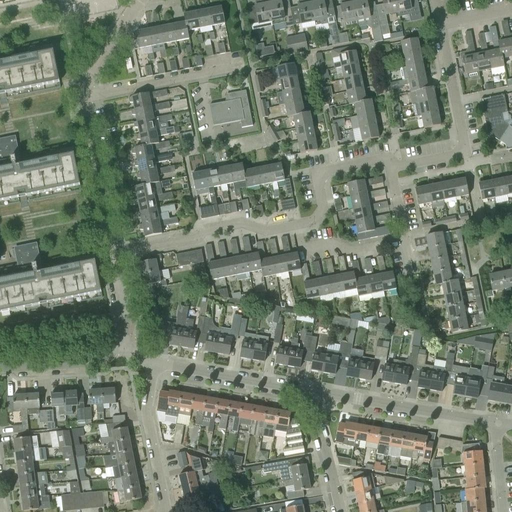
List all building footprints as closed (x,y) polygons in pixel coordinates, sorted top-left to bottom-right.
[(272,22),(267,0),(254,3),(255,7),(258,24),(272,22)] [(294,27),(290,9),(283,11),(280,0),(267,0),(272,22),(273,28),(285,25),(286,28),(294,27)] [(301,24),(314,22),(309,0),(297,3),(301,24)] [(336,21),(334,11),(332,2),(324,3),(323,0),(309,0),(314,22),(314,21),(315,26),(328,24),(329,30),(332,29),(333,36),(330,37),(332,46),(340,45),(338,35),(336,21)] [(344,24),(357,21),(352,0),(349,0),(340,2),(341,6),(340,6),(344,24)] [(352,0),(357,21),(358,27),(366,26),(371,29),(373,41),(374,41),(375,43),(383,41),(382,40),(381,36),(379,27),(376,13),(369,14),(366,0),(352,0)] [(395,0),(382,0),(385,15),(398,13),(395,0)] [(395,0),(398,13),(411,10),(408,0),(395,0)] [(212,27),(209,10),(208,7),(202,8),(201,10),(202,11),(197,12),(196,12),(200,29),(200,33),(205,32),(205,28),(212,27)] [(221,7),(209,10),(212,27),(225,24),(221,7)] [(200,29),(196,12),(197,12),(196,10),(190,11),(189,12),(189,14),(183,15),(185,23),(187,32),(200,29)] [(505,42),(498,43),(498,44),(499,51),(500,51),(501,59),(502,59),(511,56),(511,50),(510,41),(511,41),(511,40),(509,31),(508,31),(506,21),(501,22),(505,42)] [(185,23),(173,25),(176,42),(189,39),(187,32),(185,23)] [(173,25),(160,28),(164,44),(176,42),(173,25)] [(388,25),(379,27),(381,36),(382,40),(390,38),(388,25)] [(487,53),(491,69),(492,76),(505,73),(502,59),(501,59),(500,51),(499,51),(498,44),(498,43),(498,42),(495,27),(489,28),(490,32),(490,33),(494,52),(488,53),(487,53)] [(160,28),(148,30),(151,47),(164,44),(160,28)] [(151,47),(148,30),(135,32),(138,49),(151,47)] [(466,74),(478,72),(475,56),(471,32),(465,33),(468,52),(466,53),(465,52),(459,53),(461,64),(463,64),(466,74)] [(346,33),(338,35),(340,45),(348,43),(346,33)] [(478,72),(491,69),(487,53),(488,53),(484,34),(478,35),(480,45),(481,54),(475,56),(478,72)] [(304,35),(296,37),(299,53),(308,51),(304,35)] [(299,53),(296,37),(285,39),(289,55),(299,53)] [(403,55),(420,52),(417,39),(401,42),(403,55)] [(255,46),(257,55),(265,53),(263,44),(255,46)] [(335,69),(336,69),(341,68),(358,64),(354,46),(331,51),(333,59),(335,69)] [(0,99),(60,88),(53,52),(0,62),(0,99)] [(406,67),(422,64),(420,52),(403,55),(406,67)] [(163,64),(157,65),(159,75),(165,74),(163,64)] [(277,68),(280,80),(296,77),(294,64),(277,68)] [(342,73),(344,80),(360,77),(358,64),(341,68),(336,69),(337,74),(342,73)] [(408,80),(425,76),(422,64),(406,67),(399,69),(402,81),(408,80)] [(411,93),(416,92),(416,91),(427,89),(425,76),(408,80),(402,81),(398,82),(389,84),(390,88),(409,85),(411,93)] [(281,85),(282,93),(299,89),(296,77),(280,80),(277,81),(278,85),(281,85)] [(344,80),(346,93),(363,89),(360,77),(344,80)] [(416,91),(416,92),(419,104),(435,101),(433,88),(427,89),(416,91)] [(282,93),(285,105),(301,102),(299,89),(282,93)] [(349,105),(355,104),(354,104),(365,102),(365,101),(363,89),(346,93),(349,105)] [(133,103),(134,109),(151,106),(150,100),(157,98),(168,96),(166,90),(148,94),(131,97),(132,98),(128,98),(129,103),(133,103)] [(210,106),(213,126),(240,121),(241,128),(252,126),(246,91),(228,94),(230,102),(210,106)] [(484,113),(485,117),(501,114),(507,113),(504,95),(480,100),(483,113),(484,113)] [(354,104),(355,104),(357,116),(374,113),(371,100),(365,101),(365,102),(354,104)] [(415,118),(421,116),(438,113),(435,101),(419,104),(413,105),(415,118)] [(287,118),(293,117),(293,116),(304,114),(301,102),(285,105),(287,118)] [(135,116),(137,122),(153,119),(152,112),(170,109),(169,103),(151,106),(134,109),(134,110),(131,111),(132,115),(135,116)] [(293,117),(295,129),(312,126),(309,113),(304,114),(293,116),(293,117)] [(357,116),(359,129),(376,126),(374,113),(357,116)] [(438,113),(421,116),(424,129),(440,126),(438,113)] [(493,138),(499,141),(509,126),(503,122),(501,114),(485,117),(486,121),(484,121),(488,139),(493,138)] [(167,129),(166,122),(172,121),(171,115),(161,117),(153,119),(137,122),(133,123),(134,128),(138,128),(139,135),(156,131),(167,129)] [(140,140),(142,147),(158,143),(157,137),(165,135),(180,132),(178,126),(167,129),(156,131),(139,135),(136,135),(137,140),(140,140)] [(267,128),(271,136),(276,133),(271,126),(267,128)] [(295,129),(298,141),(314,138),(312,126),(295,129)] [(376,126),(359,129),(362,142),(379,138),(376,126)] [(511,128),(509,126),(499,141),(505,145),(506,151),(511,149),(511,128)] [(276,133),(271,136),(276,143),(280,140),(276,133)] [(314,138),(298,141),(300,154),(317,151),(314,138)] [(0,207),(81,191),(73,155),(19,165),(16,147),(9,148),(7,140),(0,140),(0,167),(0,169),(0,168),(0,207)] [(135,154),(137,161),(154,158),(154,157),(152,151),(170,148),(169,142),(159,144),(158,144),(158,143),(142,147),(134,148),(134,149),(131,149),(132,154),(135,154)] [(138,167),(139,173),(139,174),(156,170),(155,164),(172,160),(171,154),(161,156),(154,157),(154,158),(137,161),(133,162),(134,167),(138,167)] [(233,184),(245,181),(243,172),(244,172),(242,164),(230,167),(233,184)] [(272,184),(273,191),(278,190),(277,182),(284,181),(281,164),(268,167),(272,184)] [(140,179),(142,186),(159,183),(157,176),(165,174),(175,172),(174,166),(156,170),(139,174),(139,173),(136,174),(137,179),(140,179)] [(220,186),(233,184),(230,167),(217,169),(220,186)] [(259,186),(272,184),(268,167),(256,169),(259,186)] [(205,172),(209,194),(209,195),(214,194),(213,188),(220,186),(217,169),(205,172)] [(246,189),(259,186),(256,169),(244,172),(243,172),(245,181),(246,189)] [(209,194),(205,172),(192,175),(196,196),(209,194)] [(503,179),(507,196),(508,198),(511,197),(511,195),(511,194),(511,177),(509,178),(508,175),(503,176),(503,179)] [(347,184),(350,197),(367,194),(367,193),(365,187),(383,184),(383,183),(382,183),(381,178),(382,178),(364,181),(347,184)] [(468,196),(465,179),(457,181),(456,178),(451,179),(452,182),(455,198),(456,198),(456,201),(461,200),(460,197),(468,196)] [(491,182),(494,198),(495,198),(496,201),(500,200),(499,197),(507,196),(503,179),(496,181),(495,178),(490,179),(491,182)] [(136,193),(137,200),(154,197),(154,196),(153,190),(160,189),(170,187),(169,181),(159,183),(142,186),(134,187),(134,188),(131,188),(132,193),(136,193)] [(455,198),(452,182),(445,183),(444,181),(439,182),(440,184),(443,201),(444,201),(444,203),(448,202),(447,200),(455,198)] [(494,198),(491,182),(484,183),(483,181),(478,182),(479,184),(478,184),(482,201),(483,203),(487,203),(487,200),(494,198)] [(427,187),(431,203),(432,209),(444,206),(443,201),(440,184),(433,186),(432,183),(427,184),(427,187)] [(418,206),(431,203),(427,187),(420,188),(419,186),(414,187),(415,189),(418,206)] [(350,197),(352,210),(369,206),(368,200),(379,197),(377,191),(367,193),(367,194),(350,197)] [(138,206),(140,212),(156,209),(155,202),(163,201),(173,199),(172,193),(162,195),(154,196),(154,197),(137,200),(134,201),(135,205),(138,206)] [(241,201),(243,211),(249,210),(247,200),(241,201)] [(229,204),(231,214),(237,213),(235,202),(229,204)] [(352,210),(355,222),(372,218),(370,212),(378,210),(377,204),(369,206),(352,210)] [(141,218),(142,225),(159,221),(158,215),(166,213),(175,211),(174,205),(164,207),(156,209),(140,212),(136,213),(137,218),(141,218)] [(199,209),(201,220),(219,216),(217,206),(216,205),(199,209)] [(217,206),(219,216),(225,215),(223,205),(217,206)] [(372,218),(355,222),(357,234),(356,234),(358,241),(390,235),(388,227),(374,230),(373,224),(390,221),(389,214),(372,218)] [(159,221),(142,225),(139,225),(140,230),(143,230),(145,238),(161,234),(160,227),(168,226),(178,224),(177,218),(159,221)] [(426,237),(428,249),(444,246),(442,233),(426,237)] [(275,276),(288,273),(285,256),(284,256),(277,258),(276,256),(278,255),(274,240),(269,241),(268,241),(272,259),(275,276)] [(428,249),(431,261),(447,258),(444,246),(428,249)] [(0,313),(101,293),(95,262),(40,272),(36,252),(30,253),(28,247),(11,250),(13,259),(21,257),(25,276),(0,280),(0,313)] [(249,273),(261,271),(258,254),(252,255),(250,247),(244,249),(245,256),(249,273)] [(288,273),(301,270),(300,266),(297,253),(290,255),(289,247),(283,248),(284,256),(285,256),(288,273)] [(201,250),(195,251),(197,264),(203,262),(201,250)] [(236,276),(249,273),(245,256),(239,258),(237,250),(231,251),(233,259),(236,276)] [(195,251),(188,253),(191,265),(197,264),(195,251)] [(224,278),(236,276),(233,259),(227,260),(225,252),(219,253),(221,261),(220,261),(224,278)] [(263,278),(275,276),(272,259),(266,260),(264,252),(258,253),(258,254),(261,271),(263,278)] [(188,253),(182,254),(184,266),(191,265),(188,253)] [(184,266),(182,254),(176,255),(178,268),(184,266)] [(138,264),(141,275),(158,272),(157,266),(159,266),(161,261),(160,255),(150,257),(151,261),(138,264)] [(211,281),(224,278),(220,261),(214,263),(213,255),(207,256),(208,264),(211,281)] [(337,258),(341,276),(341,275),(345,292),(356,290),(357,290),(353,273),(347,274),(345,266),(343,257),(337,258)] [(431,261),(433,273),(449,269),(447,258),(431,261)] [(325,261),(328,278),(329,278),(332,295),(345,292),(341,275),(341,276),(334,277),(331,259),(330,259),(330,260),(325,261),(325,260),(325,261)] [(364,260),(367,278),(371,295),(383,292),(379,275),(373,277),(370,259),(369,259),(369,260),(364,261),(364,260)] [(312,263),(316,281),(320,297),(332,295),(329,278),(328,278),(322,279),(318,262),(318,263),(313,264),(313,263),(312,263)] [(300,266),(301,270),(302,275),(307,300),(320,297),(316,281),(310,282),(306,264),(300,266)] [(380,275),(379,275),(383,292),(396,289),(393,273),(386,274),(384,266),(378,267),(380,275)] [(436,286),(442,285),(442,284),(452,282),(449,269),(433,273),(436,286)] [(511,270),(502,273),(505,289),(511,287),(511,270)] [(353,272),(353,273),(357,290),(356,290),(358,297),(371,295),(367,278),(361,279),(359,271),(353,272)] [(158,272),(141,275),(143,286),(155,284),(156,288),(166,286),(165,280),(161,277),(159,277),(158,272)] [(505,289),(502,273),(489,276),(492,292),(497,291),(497,293),(506,292),(505,289)] [(442,284),(442,285),(444,297),(460,294),(457,281),(452,282),(442,284)] [(444,297),(447,309),(463,306),(460,294),(444,297)] [(197,329),(203,330),(205,318),(208,299),(202,299),(199,317),(197,329)] [(228,305),(243,307),(244,302),(229,299),(228,305)] [(267,322),(277,324),(278,317),(279,307),(270,306),(267,322)] [(447,309),(449,320),(465,317),(463,306),(447,309)] [(186,319),(187,316),(178,314),(175,329),(172,328),(169,346),(181,348),(186,319)] [(204,352),(217,354),(221,330),(221,329),(218,329),(216,328),(215,327),(214,325),(213,324),(213,322),(212,320),(213,318),(207,317),(207,318),(205,318),(203,330),(202,334),(207,335),(204,352)] [(277,324),(273,343),(279,344),(283,318),(278,317),(277,324)] [(465,317),(449,320),(451,333),(467,330),(465,317)] [(186,319),(181,348),(193,350),(196,333),(192,332),(194,320),(186,319)] [(240,358),(252,360),(256,336),(245,334),(247,320),(241,319),(240,324),(241,324),(238,337),(243,338),(243,342),(240,358)] [(166,323),(154,321),(157,338),(163,339),(166,323)] [(232,336),(238,337),(241,324),(240,324),(234,323),(232,336)] [(221,330),(217,354),(229,356),(232,339),(228,339),(230,332),(221,330)] [(358,379),(362,358),(363,350),(352,348),(355,333),(348,332),(346,343),(344,356),(350,357),(346,377),(358,379)] [(474,348),(492,351),(495,334),(494,334),(476,338),(474,348)] [(256,336),(252,360),(264,363),(267,346),(269,338),(256,336)] [(303,348),(309,349),(311,337),(305,336),(303,348)] [(311,337),(309,349),(315,351),(317,338),(311,337)] [(290,350),(287,367),(299,369),(302,352),(298,351),(299,344),(297,344),(298,339),(292,338),(290,350)] [(457,342),(456,343),(456,344),(473,346),(474,338),(457,342)] [(374,359),(380,360),(382,348),(383,341),(377,340),(374,359)] [(339,355),(344,356),(346,343),(340,342),(339,352),(327,350),(325,356),(326,356),(323,373),(335,375),(339,355)] [(275,365),(287,367),(290,350),(278,348),(275,365)] [(418,354),(418,350),(412,348),(410,358),(417,359),(418,354)] [(311,371),(323,373),(326,356),(325,356),(314,354),(311,371)] [(417,388),(430,391),(434,367),(425,365),(426,356),(418,354),(417,359),(415,368),(421,369),(417,388)] [(441,393),(444,376),(445,373),(445,372),(451,373),(453,361),(454,357),(447,356),(444,369),(434,367),(430,391),(441,393)] [(362,358),(358,379),(370,382),(374,360),(362,358)] [(398,361),(386,359),(386,361),(382,382),(394,384),(398,361)] [(408,376),(409,370),(411,370),(413,362),(405,360),(405,362),(398,361),(394,384),(406,386),(408,376)] [(481,378),(486,380),(489,367),(482,366),(481,376),(469,373),(465,397),(477,399),(480,383),(481,378)] [(488,401),(500,403),(503,386),(504,386),(505,379),(504,378),(493,376),(494,368),(489,367),(486,380),(491,380),(491,385),(488,401)] [(465,397),(469,373),(470,369),(462,368),(462,370),(455,368),(454,374),(456,374),(453,395),(465,397)] [(503,386),(500,403),(511,405),(511,404),(511,387),(504,386),(503,386)] [(103,404),(102,390),(89,391),(90,405),(96,405),(97,413),(103,413),(103,404)] [(115,390),(102,390),(103,404),(116,404),(115,390)] [(77,392),(64,393),(65,415),(72,415),(71,407),(78,406),(77,392)] [(165,416),(177,418),(181,394),(169,392),(168,397),(159,395),(156,412),(165,413),(165,416)] [(65,415),(64,393),(51,394),(52,408),(59,407),(59,416),(65,415)] [(39,394),(26,395),(27,409),(40,408),(39,394)] [(188,427),(191,410),(193,397),(181,394),(177,418),(176,425),(173,444),(181,445),(184,426),(188,427)] [(27,409),(26,395),(13,396),(14,410),(20,410),(21,421),(27,421),(27,409)] [(201,426),(202,418),(205,399),(193,397),(191,410),(197,411),(195,425),(201,426)] [(212,433),(216,414),(218,401),(205,399),(202,418),(210,420),(208,432),(212,433)] [(225,430),(228,417),(230,403),(218,401),(216,414),(221,415),(219,429),(225,430)] [(237,432),(239,424),(242,405),(230,403),(228,417),(234,418),(232,431),(237,432)] [(239,424),(251,426),(252,421),(254,407),(242,405),(239,424)] [(263,429),(266,409),(254,407),(252,421),(251,426),(250,435),(261,437),(263,429)] [(270,431),(275,431),(278,411),(266,409),(263,429),(270,431)] [(53,410),(46,411),(47,423),(47,430),(54,430),(53,410)] [(47,423),(46,411),(39,411),(40,423),(42,423),(43,431),(47,430),(47,423)] [(278,411),(275,431),(286,434),(289,448),(284,449),(284,450),(283,450),(284,457),(285,457),(285,458),(304,455),(298,421),(290,419),(291,414),(278,411)] [(104,425),(106,425),(113,424),(113,425),(121,424),(121,423),(125,423),(124,416),(112,417),(112,419),(103,420),(104,425)] [(353,448),(354,447),(357,426),(346,424),(346,423),(345,423),(345,425),(339,424),(335,444),(353,448)] [(101,446),(108,444),(129,441),(126,428),(122,429),(121,424),(113,425),(113,424),(106,425),(109,438),(100,439),(101,446)] [(25,432),(25,425),(13,427),(13,434),(25,432)] [(360,442),(366,443),(369,428),(357,426),(354,447),(358,448),(360,442)] [(366,443),(377,445),(378,445),(380,430),(369,428),(366,443)] [(72,430),(75,447),(79,445),(78,438),(84,437),(83,429),(72,430)] [(70,439),(69,430),(57,432),(59,448),(71,446),(70,439)] [(384,456),(388,456),(392,432),(380,430),(378,445),(377,445),(377,450),(384,452),(384,456)] [(400,458),(400,457),(404,434),(392,432),(388,456),(400,458)] [(400,457),(411,459),(415,436),(404,434),(400,457)] [(415,436),(411,459),(417,460),(418,457),(423,458),(423,460),(429,462),(433,443),(432,443),(432,444),(426,443),(427,438),(415,436)] [(14,440),(16,452),(31,450),(29,438),(14,440)] [(438,438),(436,449),(443,450),(445,439),(438,438)] [(451,440),(445,439),(443,450),(449,451),(451,440)] [(457,441),(451,440),(449,451),(455,453),(457,441)] [(111,456),(117,455),(131,452),(129,441),(108,444),(111,456)] [(463,442),(457,441),(455,453),(461,454),(463,442)] [(79,445),(75,447),(76,455),(76,458),(85,456),(83,445),(79,445)] [(73,455),(71,446),(59,448),(58,448),(59,453),(68,452),(69,456),(73,455)] [(16,452),(17,464),(32,462),(40,461),(38,449),(31,450),(16,452)] [(106,469),(112,467),(119,466),(119,467),(134,464),(131,452),(117,455),(118,461),(104,464),(106,469)] [(463,454),(464,466),(482,464),(481,452),(463,454)] [(177,455),(180,468),(187,466),(184,453),(177,455)] [(179,476),(182,488),(208,482),(208,481),(210,481),(209,475),(204,477),(202,470),(205,470),(202,457),(187,453),(191,473),(179,476)] [(242,458),(234,456),(232,465),(241,466),(242,458)] [(84,457),(77,458),(77,462),(79,470),(83,470),(86,469),(84,457)] [(284,481),(284,482),(308,478),(305,465),(298,466),(297,459),(262,465),(264,473),(279,471),(281,482),(284,481)] [(17,464),(19,476),(34,474),(32,462),(17,464)] [(65,467),(66,473),(72,471),(76,471),(75,463),(70,464),(71,466),(65,467)] [(112,467),(115,479),(122,479),(136,476),(134,464),(119,467),(119,466),(112,467)] [(464,466),(465,478),(483,477),(482,464),(464,466)] [(404,476),(405,471),(406,469),(398,468),(397,470),(396,475),(404,476)] [(431,469),(433,482),(438,481),(446,481),(445,469),(445,468),(431,469)] [(72,471),(66,473),(68,480),(78,479),(76,471),(72,471)] [(356,492),(371,489),(375,488),(372,474),(360,472),(352,474),(354,481),(353,481),(356,492)] [(19,476),(20,488),(35,486),(40,485),(39,473),(34,474),(19,476)] [(115,479),(117,492),(139,487),(136,476),(122,479),(115,479)] [(385,477),(387,485),(404,482),(404,480),(385,477)] [(465,478),(466,490),(467,490),(483,489),(484,489),(483,477),(465,478)] [(308,478),(284,482),(285,487),(294,486),(295,491),(286,493),(288,500),(304,497),(303,491),(310,490),(308,478)] [(414,487),(415,482),(407,481),(404,494),(413,493),(414,487)] [(208,482),(182,488),(185,500),(194,498),(196,505),(194,506),(213,502),(211,494),(199,497),(198,490),(209,488),(208,482)] [(69,483),(71,495),(71,499),(74,499),(80,498),(80,494),(78,483),(69,483)] [(20,488),(22,499),(37,497),(45,497),(45,496),(44,485),(40,485),(35,486),(20,488)] [(139,487),(117,492),(119,504),(141,499),(139,487)] [(381,499),(379,494),(372,496),(371,489),(356,492),(358,504),(374,501),(381,499)] [(465,490),(466,503),(484,501),(483,489),(467,490),(466,490),(465,490)] [(37,497),(22,499),(23,511),(38,510),(37,503),(50,502),(49,496),(45,496),(45,497),(37,497)] [(68,499),(61,500),(62,511),(63,511),(70,511),(68,499)] [(358,504),(360,511),(376,511),(374,501),(358,504)] [(485,511),(484,501),(466,503),(460,503),(461,511),(485,511)]
